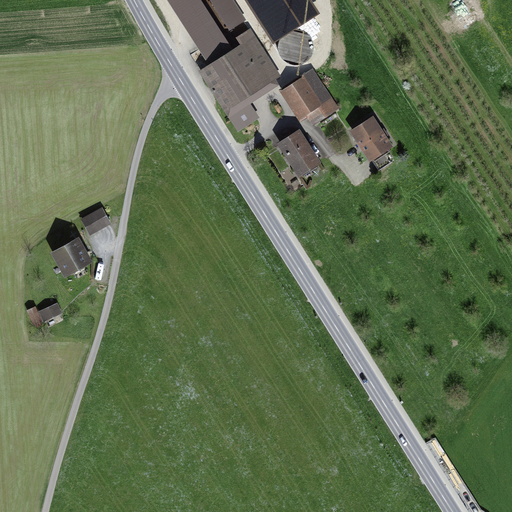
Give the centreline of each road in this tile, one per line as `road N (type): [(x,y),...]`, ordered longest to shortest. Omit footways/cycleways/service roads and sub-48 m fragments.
road 1 (secondary): [(453,511),(176,73)]
road 2 (unclassified): [(176,73),(143,135),(111,288),(45,511)]
road 3 (unknown): [(271,130),(285,76),(240,0)]
